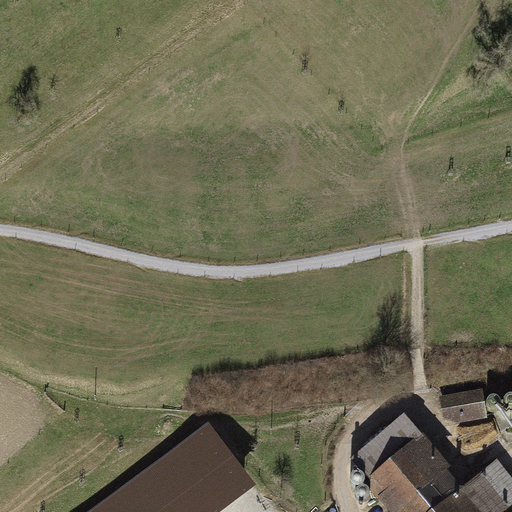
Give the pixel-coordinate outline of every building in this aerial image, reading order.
[(459,419),(484,415),(481,394),(456,398),(459,419)] [(511,395),(511,396),(508,396),(506,398),(504,400),(503,402),(504,405),(505,408),(507,409),(510,410),(511,410),(511,395)] [(496,398),(493,398),(490,398),(488,400),(487,402),(486,405),(487,408),(488,410),(490,412),(493,413),(496,412),(498,411),(500,409),(501,406),(501,404),(500,401),(498,399),(496,398)] [(461,491),(403,421),(355,460),(398,511),(500,511),(511,502),(511,484),(496,464),(495,465),(461,491)] [(511,448),(493,463),(495,465),(496,464),(511,484),(511,448)] [(360,473),(358,473),(355,473),(353,475),(351,477),(350,479),(350,482),(351,484),(353,486),(355,488),(358,488),(360,488),(362,486),(364,484),(365,482),(365,479),(364,477),(362,475),(360,473)] [(363,488),(361,488),(358,489),(356,491),(355,494),(355,497),(356,499),(358,501),(360,503),(363,503),(366,502),(368,501),(370,498),(370,495),(370,493),(368,490),(366,489),(363,488)]
